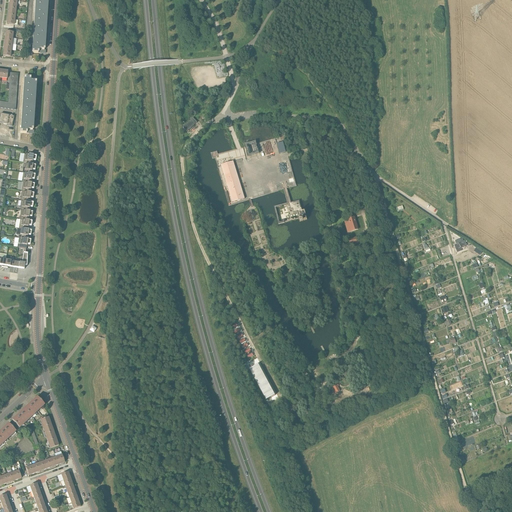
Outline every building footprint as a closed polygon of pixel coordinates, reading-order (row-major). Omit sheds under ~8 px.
[(35,0),(32,53),(41,54),(41,50),(44,51),(47,2),(44,2),(44,0),(35,0)] [(6,32),(5,38),(12,39),(17,39),(18,34),(24,35),(24,31),(13,30),(13,33),(6,32)] [(9,103),(13,104),(16,104),(18,74),(10,73),(9,84),(9,90),(8,103),(9,103)] [(24,78),(20,133),(29,134),(29,130),(33,131),(36,82),(32,82),(32,78),(24,78)] [(1,114),(0,116),(0,123),(7,124),(7,126),(12,127),(13,122),(14,116),(12,116),(11,115),(10,116),(1,114)] [(187,132),(190,129),(197,123),(193,118),(183,127),(187,132)] [(246,148),(250,159),(260,155),(256,145),(246,148)] [(23,164),(32,165),(32,162),(32,161),(35,161),(36,156),(32,156),(32,154),(29,154),(28,155),(24,154),(23,164)] [(233,161),(221,165),(232,203),(245,199),(233,161)] [(22,173),(31,174),(31,171),(32,171),(31,171),(32,170),(35,170),(36,166),(32,165),(23,164),(22,164),(24,164),(22,173)] [(23,173),(22,182),(30,184),(31,181),(31,180),(31,179),(34,180),(35,175),(31,174),(22,173),(23,173)] [(23,183),(21,192),(30,193),(30,190),(30,189),(34,189),(34,184),(30,184),(22,182),(21,182),(21,183),(23,183)] [(22,192),(20,201),(29,202),(30,199),(30,198),(33,198),(34,194),(30,193),(21,192),(22,192)] [(302,214),(299,200),(290,202),(289,203),(288,203),(275,207),(279,221),(279,223),(299,219),(300,221),(307,219),(305,213),(302,214)] [(21,201),(20,210),(28,212),(29,209),(29,208),(29,207),(32,208),(33,203),(29,202),(20,201),(21,201)] [(21,211),(19,220),(28,221),(28,218),(29,218),(28,218),(29,216),(32,217),(33,212),(28,212),(20,210),(19,210),(19,211),(21,211)] [(348,219),(348,220),(351,231),(358,229),(355,218),(353,218),(353,215),(349,216),(350,219),(348,219)] [(20,220),(19,229),(27,230),(28,227),(28,226),(31,226),(32,222),(28,221),(19,220),(20,220)] [(31,236),(31,231),(27,230),(19,229),(17,229),(16,235),(18,235),(18,238),(27,240),(27,237),(27,236),(27,235),(31,236)] [(348,247),(359,244),(357,237),(346,240),(348,247)] [(17,248),(26,249),(27,246),(27,245),(27,244),(30,245),(31,240),(27,240),(18,238),(18,239),(19,239),(17,248)] [(16,260),(14,268),(24,269),(25,266),(27,266),(28,253),(24,253),(22,261),(16,260)] [(6,259),(5,267),(7,268),(8,267),(14,268),(16,260),(6,259)] [(262,399),(249,365),(239,369),(251,402),(262,399)] [(24,409),(32,417),(44,406),(37,398),(32,402),(31,402),(29,404),(29,405),(24,409)] [(32,417),(24,409),(20,414),(19,413),(16,416),(17,416),(12,421),(19,429),(32,417)] [(45,435),(53,432),(48,417),(40,420),(45,435)] [(0,431),(0,440),(3,444),(15,432),(8,424),(3,429),(0,431),(1,431),(0,431)] [(53,432),(45,435),(50,449),(58,446),(53,432)] [(62,455),(56,457),(58,465),(65,463),(62,455)] [(58,465),(56,457),(50,459),(52,467),(58,465)] [(52,467),(50,459),(44,462),(47,469),(52,467)] [(47,469),(44,462),(38,464),(41,471),(47,469)] [(41,471),(38,464),(32,466),(35,473),(41,471)] [(35,473),(32,466),(26,468),(28,476),(35,473)] [(18,471),(12,473),(15,481),(21,478),(18,471)] [(61,475),(63,481),(70,478),(68,472),(61,475)] [(15,481),(12,473),(6,475),(9,483),(15,481)] [(9,483),(6,475),(0,477),(3,485),(9,483)] [(70,478),(63,481),(65,486),(72,484),(70,478)] [(32,492),(39,490),(36,484),(29,486),(32,492)] [(72,484),(65,486),(67,492),(74,490),(72,484)] [(34,498),(41,495),(39,490),(32,492),(34,498)] [(74,490),(67,492),(69,498),(76,495),(74,490)] [(36,504),(43,501),(41,495),(34,498),(36,504)] [(76,495),(69,498),(71,503),(78,501),(76,495)] [(8,501),(1,503),(3,509),(10,506),(8,501)] [(38,509),(45,507),(43,501),(36,504),(38,509)] [(78,501),(71,503),(73,509),(80,507),(78,501)]
